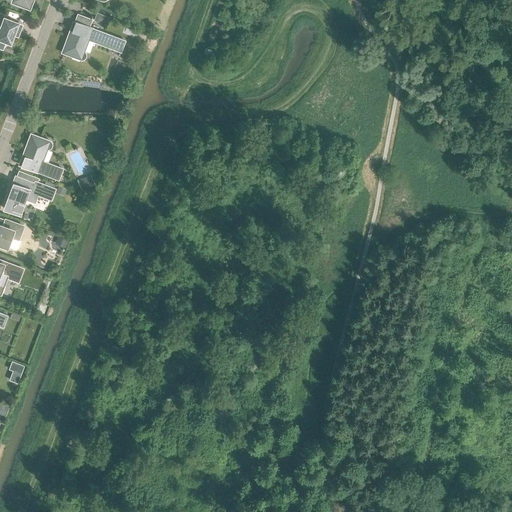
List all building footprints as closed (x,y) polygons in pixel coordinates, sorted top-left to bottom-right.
[(63,51),(73,55),(72,56),(80,59),(82,59),(83,59),(85,57),(86,55),(86,53),(85,52),(83,50),(87,39),(121,51),(125,40),(100,31),(105,15),(97,12),(95,20),(79,14),(71,36),(69,35),(63,51)] [(0,47),(2,48),(5,40),(10,42),(14,30),(19,32),(22,25),(4,18),(1,27),(0,26),(0,47)] [(31,135),(25,151),(27,152),(22,166),(58,179),(62,168),(41,160),(45,149),(47,149),(49,148),(51,147),(52,145),(52,143),(51,141),(49,140),(41,137),(40,138),(31,135)] [(90,174),(77,180),(81,190),(95,184),(90,174)] [(52,195),(54,189),(40,183),(40,184),(37,182),(36,184),(34,184),(35,183),(20,178),(17,184),(13,183),(9,193),(8,193),(6,198),(6,200),(7,202),(8,203),(10,203),(12,202),(13,201),(23,205),(25,198),(48,206),(50,198),(52,195)] [(58,186),(56,192),(64,195),(67,189),(58,186)] [(0,243),(8,246),(7,247),(15,250),(17,248),(20,241),(18,240),(23,226),(5,219),(2,226),(0,225),(0,243)] [(57,236),(54,243),(65,247),(68,240),(57,236)] [(0,293),(6,276),(18,281),(22,268),(0,259),(0,293)] [(12,360),(9,369),(12,370),(21,373),(24,365),(12,360)]
